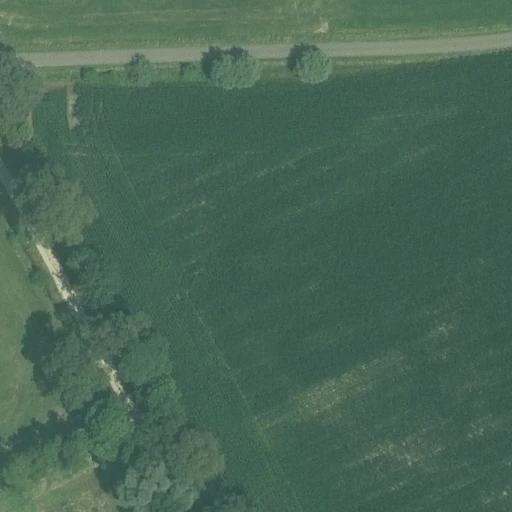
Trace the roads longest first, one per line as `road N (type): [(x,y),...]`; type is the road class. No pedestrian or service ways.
road 1 (unclassified): [(0,60),(511,40)]
road 2 (track): [(0,168),(183,511)]
